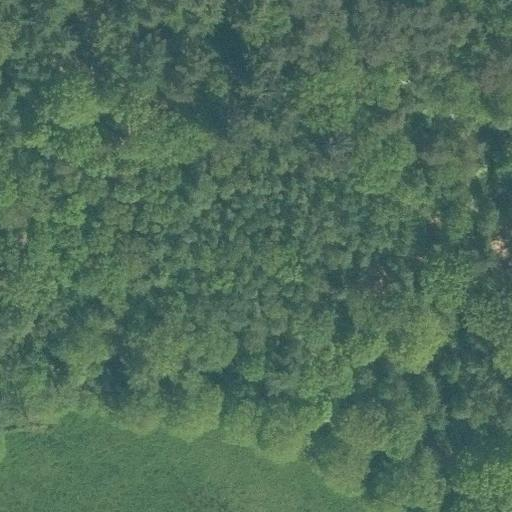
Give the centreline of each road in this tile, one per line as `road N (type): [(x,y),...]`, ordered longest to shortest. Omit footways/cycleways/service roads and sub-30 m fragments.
road 1 (track): [(511,179),(453,223),(238,12)]
road 2 (track): [(0,261),(138,137),(247,0)]
